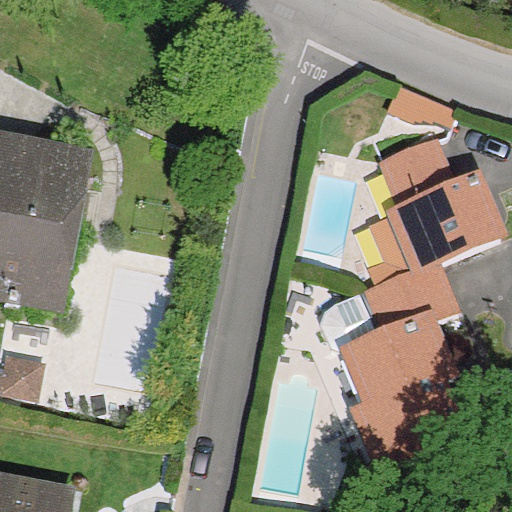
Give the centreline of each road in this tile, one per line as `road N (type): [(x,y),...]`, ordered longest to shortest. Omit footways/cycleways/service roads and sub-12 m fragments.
road 1 (residential): [(207,511),(283,121),(314,5)]
road 2 (residential): [(511,90),(314,5)]
